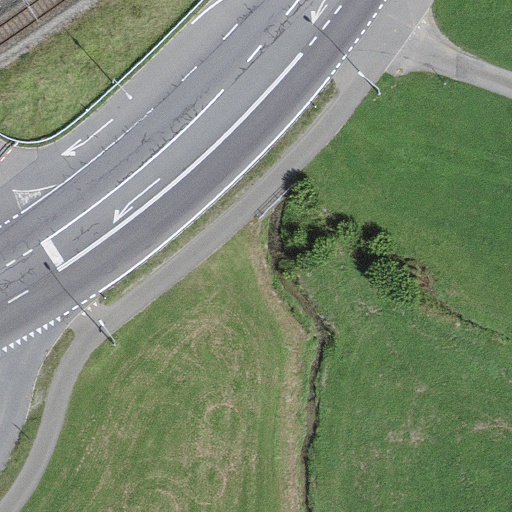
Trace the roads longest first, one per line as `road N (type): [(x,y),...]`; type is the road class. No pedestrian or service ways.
road 1 (primary): [(333,0),(176,171),(116,222),(0,296)]
road 2 (track): [(326,9),(511,83)]
road 3 (residential): [(0,437),(15,366),(0,311)]
